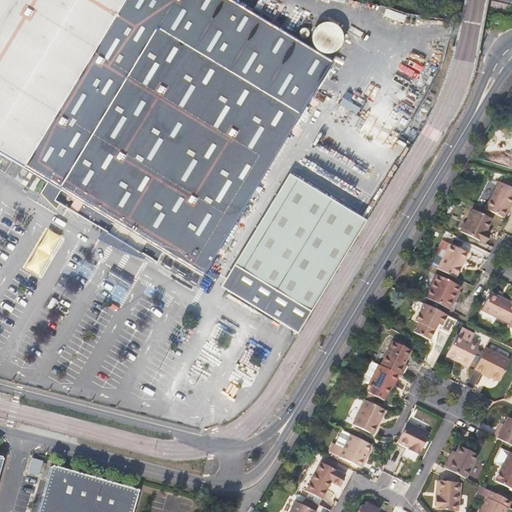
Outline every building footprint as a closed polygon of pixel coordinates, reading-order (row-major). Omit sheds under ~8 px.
[(0,0),(0,22),(13,0),(0,0)] [(13,0),(0,22),(0,152),(48,181),(41,192),(59,203),(96,225),(124,242),(150,258),(156,262),(163,251),(202,275),(318,88),(265,54),(280,31),(231,0),(13,0)] [(405,21),(406,14),(392,10),(391,17),(405,21)] [(318,88),(333,64),(280,31),(265,54),(318,88)] [(419,75),(421,63),(407,61),(405,73),(419,75)] [(346,94),(340,102),(357,113),(362,105),(346,94)] [(498,181),(485,208),(504,217),(511,201),(511,187),(505,184),(507,181),(500,177),(499,181),(498,181)] [(242,268),(311,310),(366,220),(296,179),(242,268)] [(492,218),(473,209),(467,223),(464,222),(460,231),(475,238),(480,229),(485,231),(492,218)] [(148,261),(150,258),(124,242),(96,225),(91,234),(97,239),(112,247),(148,261)] [(480,229),(475,238),(483,241),(487,232),(485,231),(480,229)] [(450,243),(438,268),(456,277),(468,252),(450,243)] [(121,301),(135,278),(113,265),(100,289),(121,301)] [(228,291),(297,333),(311,310),(242,268),(228,291)] [(436,274),(425,296),(450,308),(455,298),(453,297),(459,285),(436,274)] [(453,297),(455,298),(461,286),(459,285),(453,297)] [(480,309),(509,324),(511,317),(511,299),(510,301),(490,291),(480,309)] [(447,315),(423,303),(415,319),(418,320),(413,330),(430,339),(438,323),(442,325),(447,315)] [(469,331),(466,338),(479,344),(482,338),(469,331)] [(466,338),(457,333),(446,355),(468,367),(480,345),(479,344),(466,338)] [(393,339),(380,365),(399,375),(401,376),(406,365),(404,363),(411,349),(393,339)] [(485,347),(475,368),(499,380),(509,360),(485,347)] [(377,364),(370,360),(361,377),(362,381),(368,383),(377,364)] [(380,365),(377,364),(368,383),(371,385),(373,386),(376,388),(373,394),(383,399),(389,388),(393,381),(396,382),(399,375),(380,365)] [(406,365),(401,376),(403,377),(409,366),(406,365)] [(373,386),(371,385),(368,391),(373,394),(376,388),(373,386)] [(385,410),(365,400),(353,423),(373,433),(378,424),(375,423),(379,416),(382,417),(385,410)] [(497,429),(494,436),(511,445),(511,418),(508,416),(504,424),(501,431),(497,429)] [(407,422),(397,441),(410,447),(409,450),(418,455),(429,433),(407,422)] [(372,444),(351,434),(339,456),(362,468),(366,460),(364,459),(372,444)] [(410,447),(397,441),(396,443),(409,450),(410,447)] [(456,452),(447,469),(467,479),(479,456),(462,447),(459,454),(456,452)] [(511,453),(510,453),(495,482),(511,490),(511,453)] [(40,474),(44,460),(33,457),(29,471),(40,474)] [(319,462),(305,490),(321,498),(329,482),(338,486),(344,474),(319,462)] [(130,511),(137,488),(52,464),(49,466),(36,511),(130,511)] [(456,511),(460,482),(440,479),(438,495),(436,494),(435,507),(436,507),(436,508),(456,511)] [(506,511),(511,502),(490,491),(479,511),(506,511)] [(290,511),(314,511),(315,510),(294,500),(289,511),(290,511)] [(378,511),(380,510),(374,507),(374,503),(370,501),(366,503),(364,507),(361,505),(357,511),(378,511)]
